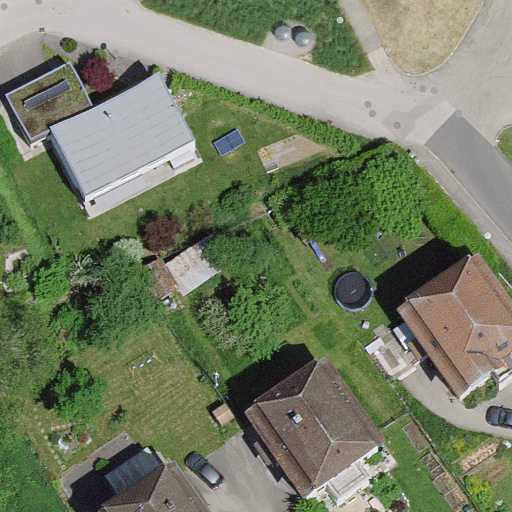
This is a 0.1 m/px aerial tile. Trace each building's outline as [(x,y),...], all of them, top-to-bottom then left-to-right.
[(74,74),(9,106),(31,151),(51,141),(86,210),(195,155),(160,86),(97,119),(74,74)] [(161,265),(135,282),(154,309),(176,293),(182,302),(228,271),(208,242),(165,271),(161,265)] [(511,323),(478,272),(405,320),(460,402),(495,378),(504,391),(511,385),(511,323)] [(323,374),(245,424),(302,511),(304,511),(328,497),(337,511),(369,490),(359,475),(380,461),(323,374)] [(112,511),(192,511),(155,452),(108,481),(123,505),(112,511)]
